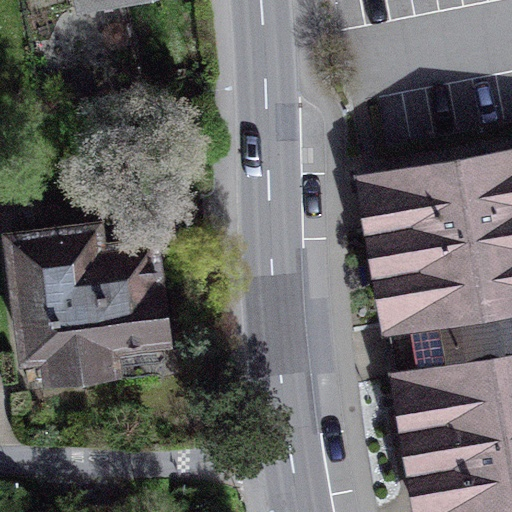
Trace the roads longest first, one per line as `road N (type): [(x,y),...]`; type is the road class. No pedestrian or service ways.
road 1 (primary): [(291,458),(276,329),(261,0)]
road 2 (residential): [(291,458),(0,460)]
